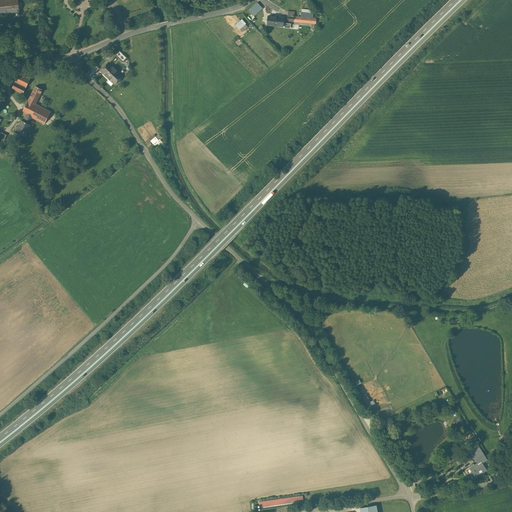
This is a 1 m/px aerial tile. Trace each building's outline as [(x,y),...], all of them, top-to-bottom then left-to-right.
[(17,0),(0,0),(0,13),(7,13),(8,15),(19,14),(17,0)] [(251,11),(259,5),(257,3),(250,9),(251,11)] [(283,17),(268,16),(267,25),(283,26),(284,26),(284,25),(283,25),(283,17)] [(49,17),(47,24),(53,26),(55,19),(49,17)] [(243,32),(249,26),(242,19),(236,24),(243,32)] [(122,75),(108,63),(101,71),(115,84),(122,75)] [(99,68),(94,64),(90,68),(94,73),(99,68)] [(29,79),(19,74),(12,89),(22,94),(29,79)] [(35,86),(28,100),(35,104),(42,90),(35,86)] [(35,104),(28,100),(22,112),(26,114),(23,121),(22,120),(18,127),(16,126),(14,131),(24,136),(30,124),(28,123),(31,117),(39,121),(44,124),(50,111),(35,104)] [(156,136),(155,134),(150,138),(155,145),(161,141),(160,139),(162,137),(160,133),(156,136)] [(368,408),(377,404),(374,399),(371,401),(367,393),(362,395),(368,408)] [(460,416),(451,421),(455,427),(460,424),(462,428),(466,425),(460,416)] [(476,444),(470,448),(474,454),(480,450),(476,444)] [(474,454),(472,455),(478,463),(470,468),(472,471),(471,472),(472,472),(473,472),(476,476),(485,470),(481,463),(486,459),(480,450),(474,454)] [(302,496),(260,502),(260,508),(303,502),(302,496)]
